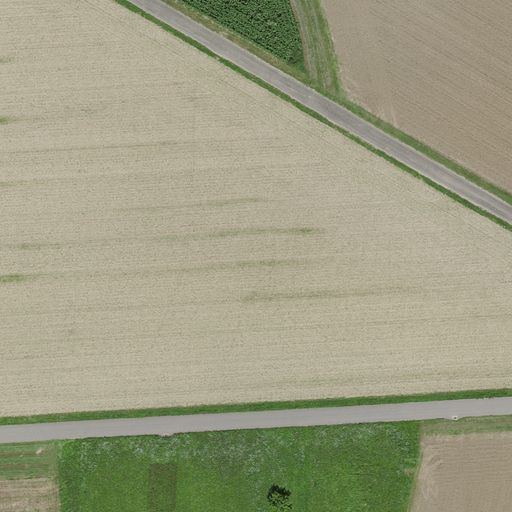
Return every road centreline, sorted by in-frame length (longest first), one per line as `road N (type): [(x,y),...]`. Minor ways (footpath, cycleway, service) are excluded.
road 1 (track): [(511,415),(0,442)]
road 2 (unclassified): [(145,0),(511,215)]
